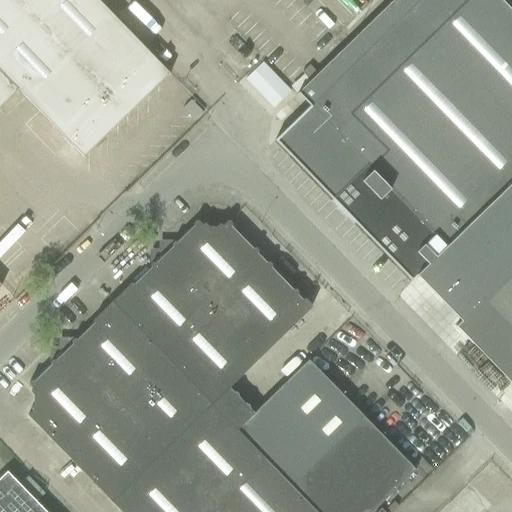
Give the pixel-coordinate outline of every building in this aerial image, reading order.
[(0,0),(0,105),(17,90),(83,157),(169,74),(97,0),(0,0)] [(309,107),(274,141),(331,200),(330,201),(334,205),(335,204),(350,219),(349,220),(353,224),(354,223),(420,291),(426,286),(460,321),(455,327),(511,385),(511,12),(500,0),(393,0),(297,94),(309,107)] [(245,85),(269,107),(286,89),(262,67),(245,85)] [(253,414),(228,389),(303,315),(295,307),(301,301),(296,295),(296,294),(297,294),(297,293),(297,292),(296,291),(295,290),(294,290),(293,290),(292,290),(291,291),(269,268),(270,267),(271,267),(271,266),(271,265),(270,264),(269,263),(268,263),(267,263),(266,263),(265,264),(256,254),(256,253),(257,252),(257,251),(256,250),(256,249),(255,249),(254,248),(252,249),(251,250),(229,227),(230,227),(230,226),(231,226),(231,225),(231,224),(230,223),(229,222),(228,221),(227,222),(226,222),(225,222),(225,223),(221,227),(219,224),(215,228),(207,227),(204,224),(202,226),(199,223),(198,222),(197,221),(196,221),(195,222),(194,222),(193,222),(193,223),(193,224),(193,225),(193,226),(194,227),(177,243),(176,243),(175,242),(174,242),(173,243),(172,243),(171,244),(162,244),(162,253),(152,254),(152,263),(151,263),(151,264),(150,265),(150,266),(150,267),(150,268),(151,268),(134,285),(133,284),(131,284),(130,284),(129,285),(128,286),(128,287),(128,288),(129,289),(129,290),(118,301),(117,300),(116,299),(115,299),(114,300),(109,304),(109,305),(108,306),(108,307),(109,308),(110,309),(98,320),(97,319),(96,318),(95,319),(94,319),(93,320),(93,321),(93,322),(93,323),(93,324),(94,324),(77,341),(76,340),(75,340),(75,339),(74,339),(73,340),(72,340),(72,341),(71,342),(62,342),(61,351),(52,351),(52,360),(51,361),(50,361),(50,362),(50,363),(50,364),(50,365),(51,366),(34,383),(33,382),(32,381),(31,381),(29,382),(28,383),(28,384),(28,385),(28,386),(29,387),(32,390),(30,392),(33,395),(33,405),(30,408),(32,410),(27,416),(120,511),(371,511),(414,470),(308,360),(253,414)] [(305,300),(304,300),(303,300),(302,300),(301,301),(295,307),(303,315),(310,309),(310,308),(311,306),(310,305),(306,300),(305,300)] [(39,511),(21,494),(8,479),(0,486),(0,511),(39,511)]
